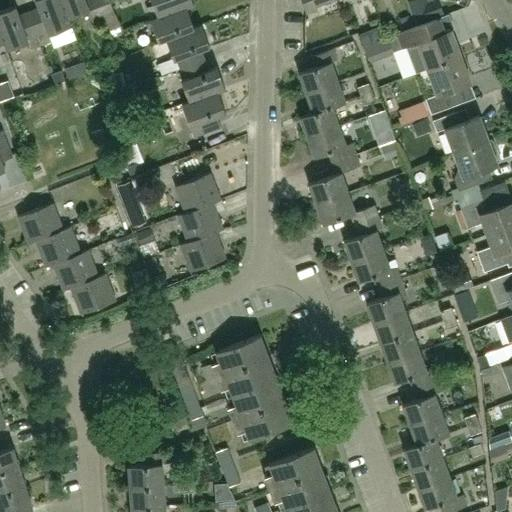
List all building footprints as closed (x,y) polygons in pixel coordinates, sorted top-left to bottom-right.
[(36,0),(39,8),(30,11),(39,35),(49,32),(50,34),(72,26),(70,19),(64,5),(62,5),(60,0),(36,0)] [(116,14),(115,14),(109,0),(60,0),(62,5),(64,5),(70,19),(89,12),(93,22),(104,18),(111,35),(122,31),(128,28),(125,18),(118,21),(116,14)] [(173,12),(187,7),(194,4),(192,0),(152,0),(158,17),(173,12)] [(325,0),(300,0),(305,14),(317,10),(315,4),(325,0)] [(414,0),(410,2),(417,20),(441,11),(437,0),(426,5),(423,0),(414,0)] [(39,35),(30,11),(19,15),(16,7),(0,12),(0,28),(0,29),(0,28),(0,29),(5,43),(8,50),(29,42),(32,50),(41,47),(37,36),(39,35)] [(173,12),(158,17),(151,20),(159,42),(167,39),(181,34),(180,32),(195,27),(187,7),(173,12)] [(403,30),(414,26),(410,15),(399,19),(403,30)] [(399,31),(400,32),(386,37),(386,39),(363,48),(369,64),(393,55),(392,53),(406,48),(415,72),(461,55),(451,29),(434,35),(429,20),(414,26),(403,30),(399,31)] [(167,39),(174,59),(157,65),(161,76),(205,60),(201,50),(210,46),(202,24),(195,27),(180,32),(181,34),(167,39)] [(305,92),(337,81),(330,61),(336,59),(332,48),(308,56),(312,67),(298,72),(305,92)] [(425,98),(430,114),(459,103),(454,89),(471,82),(461,55),(415,72),(415,74),(427,69),(436,94),(425,98)] [(209,70),(205,60),(161,76),(161,77),(182,70),(185,79),(182,80),(190,102),(204,96),(205,97),(219,92),(226,89),(218,67),(209,70)] [(122,72),(114,74),(118,87),(126,85),(122,72)] [(344,101),(337,81),(305,92),(312,111),(321,108),(322,109),(331,105),(344,101)] [(359,95),(371,90),(368,82),(356,87),(359,95)] [(374,100),(371,90),(359,95),(362,104),(374,100)] [(204,96),(190,102),(183,104),(195,137),(222,127),(218,116),(227,113),(219,92),(205,97),(204,96)] [(321,108),(312,111),(299,116),(306,135),(338,124),(331,105),(322,109),(321,108)] [(454,152),(487,140),(479,115),(460,122),(457,112),(433,120),(436,131),(445,128),(454,152)] [(412,125),(416,133),(416,134),(431,128),(427,119),(412,125)] [(345,144),(338,124),(306,135),(313,155),(327,150),(331,161),(356,153),(352,142),(345,144)] [(4,130),(0,131),(0,172),(6,170),(3,161),(14,157),(4,130)] [(487,140),(454,152),(462,176),(454,179),(458,190),(454,192),(457,199),(461,197),(460,196),(480,189),(478,183),(482,182),(478,171),(496,164),(493,156),(496,155),(497,152),(493,140),(490,139),(487,140)] [(394,143),(381,148),(385,160),(398,155),(394,143)] [(356,153),(331,161),(335,172),(308,182),(316,202),(347,191),(340,171),(360,164),(356,153)] [(141,171),(138,162),(126,166),(130,175),(141,171)] [(200,207),(214,202),(221,199),(211,172),(176,185),(186,212),(200,207)] [(117,186),(121,198),(136,193),(131,181),(117,186)] [(480,189),(460,196),(461,197),(457,199),(467,228),(482,222),(486,234),(511,224),(511,201),(488,211),(480,189)] [(354,210),(347,191),(316,202),(323,222),(350,212),(354,223),(378,215),(373,203),(354,210)] [(437,197),(430,200),(433,208),(440,205),(437,197)] [(200,207),(186,212),(178,215),(188,241),(202,236),(203,237),(217,231),(224,229),(214,202),(200,207)] [(50,234),(65,229),(55,203),(19,217),(29,243),(36,240),(51,235),(50,234)] [(110,234),(130,224),(122,208),(102,217),(110,234)] [(378,215),(354,223),(358,234),(344,239),(351,259),(383,248),(376,228),(382,226),(378,215)] [(511,224),(486,234),(490,246),(476,251),(484,271),(507,263),(503,252),(511,248),(511,224)] [(51,235),(36,240),(47,266),(54,263),(68,258),(68,257),(81,252),(71,226),(65,229),(50,234),(51,235)] [(150,229),(135,234),(140,246),(154,240),(150,229)] [(202,236),(188,241),(181,244),(191,271),(227,258),(217,231),(203,237),(202,236)] [(132,233),(116,239),(119,248),(136,241),(132,233)] [(390,268),(383,248),(351,259),(358,279),(372,274),(376,286),(399,277),(395,266),(390,268)] [(89,249),(81,252),(68,257),(68,258),(54,263),(64,290),(71,287),(86,282),(85,281),(99,276),(89,249)] [(133,271),(141,294),(153,290),(145,267),(133,271)] [(511,305),(511,271),(490,279),(498,302),(510,298),(511,305)] [(473,286),(468,272),(449,279),(455,293),(467,289),(473,286)] [(86,282),(71,287),(82,314),(117,300),(107,273),(99,276),(85,281),(86,282)] [(163,273),(154,277),(158,287),(168,283),(163,273)] [(399,277),(376,286),(379,297),(366,301),(373,321),(404,310),(398,291),(403,289),(399,277)] [(467,289),(455,293),(459,305),(472,301),(467,289)] [(443,319),(454,315),(451,307),(440,311),(443,319)] [(404,310),(373,321),(380,341),(411,330),(404,310)] [(454,315),(443,319),(446,328),(457,324),(454,315)] [(511,315),(499,320),(507,343),(511,341),(511,315)] [(411,330),(380,341),(387,361),(418,350),(411,330)] [(215,376),(268,356),(259,334),(215,351),(218,360),(210,363),(215,376)] [(203,415),(182,363),(176,346),(166,350),(172,367),(192,419),(203,415)] [(418,350),(387,361),(394,381),(408,376),(412,387),(435,379),(431,368),(425,370),(418,350)] [(480,369),(495,364),(492,353),(476,359),(480,369)] [(276,378),(268,356),(215,376),(220,389),(228,386),(231,394),(276,378)] [(511,362),(501,366),(509,386),(511,385),(511,362)] [(497,365),(481,370),(484,378),(500,372),(497,365)] [(276,378),(231,394),(235,403),(227,406),(232,419),(284,399),(276,378)] [(435,379),(412,387),(416,398),(402,403),(410,423),(442,412),(435,392),(439,390),(435,379)] [(293,422),(284,399),(232,419),(236,432),(244,429),(248,439),(293,422)] [(449,432),(442,412),(410,423),(416,442),(426,439),(427,440),(436,437),(449,432)] [(466,425),(478,421),(475,413),(463,417),(466,425)] [(186,417),(173,422),(177,431),(190,426),(186,417)] [(478,421),(466,425),(470,435),(481,431),(478,421)] [(492,449),(504,444),(501,435),(489,440),(492,449)] [(426,439),(416,442),(403,447),(410,467),(443,455),(436,437),(427,440),(426,439)] [(480,442),(469,446),(472,455),(483,451),(480,442)] [(492,449),(488,451),(490,465),(509,458),(504,446),(504,445),(504,444),(492,449)] [(0,450),(0,473),(20,467),(13,446),(0,450)] [(226,447),(214,452),(227,486),(240,482),(226,447)] [(268,489),(320,468),(312,447),(267,464),(271,473),(263,476),(268,489)] [(130,486),(164,484),(162,463),(169,462),(168,451),(142,453),(143,464),(129,465),(130,486)] [(443,455),(410,467),(417,486),(450,475),(443,455)] [(20,467),(0,473),(0,494),(26,486),(20,467)] [(329,490),(320,468),(268,489),(273,502),(281,498),(284,507),(329,490)] [(457,494),(450,475),(417,486),(424,506),(438,501),(442,511),(443,511),(467,504),(462,492),(457,494)] [(499,476),(492,478),(494,491),(507,486),(505,479),(499,476)] [(193,481),(181,482),(182,492),(194,491),(193,481)] [(165,504),(164,484),(130,486),(132,507),(165,504)] [(26,486),(0,494),(0,511),(15,511),(33,506),(26,486)] [(329,490),(284,507),(286,511),(336,511),(337,511),(329,490)]
